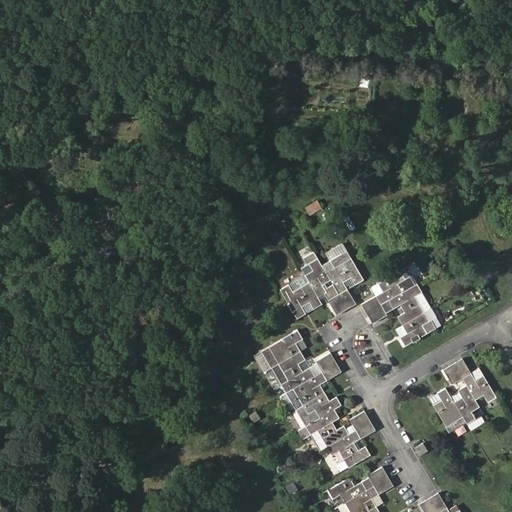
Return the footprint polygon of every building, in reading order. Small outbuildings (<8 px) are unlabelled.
[(321,206),(318,199),(306,206),(310,213),(321,206)] [(346,249),(341,242),(325,251),(329,259),(346,249)] [(363,278),(346,249),(329,259),(321,264),(318,257),(309,262),(313,268),(305,273),(310,282),(294,291),(289,282),(280,288),(297,318),(306,313),(303,306),(311,302),(314,308),(323,304),(319,296),(327,292),(323,284),(331,279),(340,294),(341,294),(348,289),(347,287),(344,282),(352,278),(355,283),(363,278)] [(422,292),(408,267),(378,284),(382,292),(375,296),(375,297),(378,303),(379,305),(387,300),(393,310),(399,306),(403,314),(397,318),(402,326),(407,334),(399,339),(404,348),(437,329),(432,320),(429,321),(425,313),(415,297),(422,292)] [(310,282),(305,273),(289,282),(294,291),(310,282)] [(352,278),(344,282),(347,287),(355,283),(352,278)] [(381,290),(378,284),(371,288),(374,294),(381,290)] [(341,294),(340,294),(334,297),(329,301),(337,315),(343,312),(356,304),(348,289),(341,294)] [(432,309),(422,292),(415,297),(425,313),(432,309)] [(378,303),(375,297),(361,305),(372,324),(385,316),(379,305),(378,303)] [(432,309),(425,313),(429,321),(432,320),(437,317),(432,309)] [(437,317),(432,320),(437,329),(442,326),(437,317)] [(407,334),(402,326),(395,331),(399,339),(407,334)] [(360,438),(355,429),(347,433),(345,429),(342,425),(335,429),(331,422),(338,418),(333,409),(340,405),(336,396),(328,401),(319,385),(326,380),(315,362),(308,366),(301,370),(297,364),(304,360),(300,351),(295,343),(307,336),(303,328),(265,349),(274,366),(284,383),(288,390),(296,385),(306,403),(298,407),(303,415),(311,411),(315,419),(302,427),(307,436),(311,433),(321,428),(330,444),(325,446),(331,455),(338,452),(346,467),(369,454),(364,444),(356,449),(353,443),(360,438)] [(307,336),(295,343),(300,351),(312,344),(307,336)] [(315,361),(315,362),(326,380),(341,372),(330,353),(315,361)] [(304,360),(297,364),(301,370),(308,366),(304,360)] [(451,386),(461,380),(463,379),(471,375),(462,360),(442,372),(451,386)] [(284,383),(274,366),(264,372),(274,389),(284,383)] [(483,377),(478,370),(471,375),(475,382),(483,377)] [(463,379),(461,380),(466,387),(457,392),(461,399),(454,404),(449,397),(445,390),(437,395),(441,402),(433,407),(445,427),(462,417),(465,422),(466,424),(474,419),(469,412),(476,408),(478,407),(474,400),(483,395),(487,402),(495,397),(483,377),(475,382),(471,375),(463,379)] [(296,385),(288,390),(298,407),(306,403),(296,385)] [(461,399),(457,392),(449,397),(454,404),(461,399)] [(441,402),(437,395),(429,400),(433,407),(441,402)] [(122,398),(107,402),(109,410),(124,405),(122,398)] [(476,408),(469,412),(474,419),(480,415),(476,408)] [(248,415),(253,423),(261,419),(256,410),(248,415)] [(355,429),(360,438),(374,430),(363,411),(349,419),(352,425),(353,426),(355,429)] [(470,431),(484,422),(480,415),(474,419),(466,424),(470,431)] [(462,417),(445,427),(449,433),(465,422),(462,417)] [(345,429),(347,433),(355,429),(353,426),(352,425),(345,429)] [(321,428),(311,433),(320,449),(325,446),(330,444),(321,428)] [(413,450),(418,458),(426,453),(421,444),(413,450)] [(374,489),(377,495),(392,487),(381,468),(366,476),(368,478),(371,483),(373,486),(374,489)] [(344,502),(349,511),(379,511),(371,498),(377,495),(374,489),(373,486),(371,483),(368,478),(354,486),(349,478),(327,490),(332,499),(340,494),(344,502)] [(328,511),(336,507),(332,499),(327,490),(319,495),(328,511)] [(439,510),(446,506),(438,492),(418,504),(423,511),(436,511),(437,511),(439,510)] [(339,511),(349,511),(344,502),(336,507),(339,511)]
